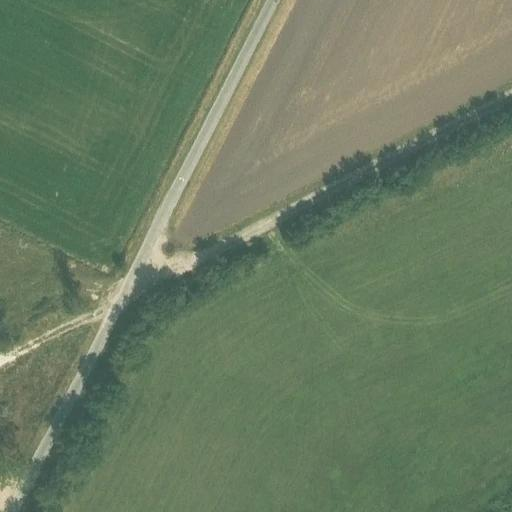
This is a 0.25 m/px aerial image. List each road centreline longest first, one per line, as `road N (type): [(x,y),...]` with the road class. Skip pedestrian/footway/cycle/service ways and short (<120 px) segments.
road 1 (unclassified): [(270,0),(12,511)]
road 2 (track): [(132,275),(202,259),(511,99)]
